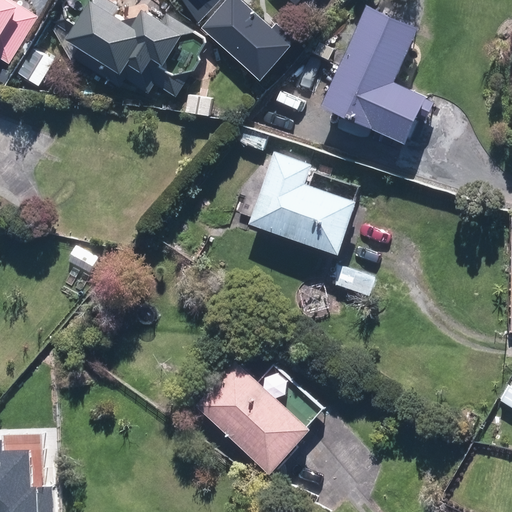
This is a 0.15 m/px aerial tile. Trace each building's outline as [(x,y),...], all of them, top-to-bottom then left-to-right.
[(47,13),(32,4),(34,1),(32,0),(0,0),(0,50),(18,62),(47,13)] [(156,6),(148,21),(110,0),(71,0),(59,22),(88,39),(78,57),(128,85),(138,68),(184,94),(215,39),(156,6)] [(254,0),(232,0),(211,25),(272,77),(303,42),(254,0)] [(377,1),(334,102),(420,139),(440,90),(409,77),(432,24),(377,1)] [(267,150),(273,134),(242,123),(225,140),(232,146),(240,140),(267,150)] [(370,197),(317,181),(323,162),(281,149),(258,219),(353,249),(370,197)] [(137,192),(149,171),(131,161),(119,182),(137,192)] [(76,205),(73,225),(134,236),(137,216),(76,205)] [(343,261),(336,282),(373,294),(380,274),(343,261)] [(247,352),(204,400),(281,469),(324,421),(247,352)] [(406,403),(387,423),(411,445),(430,425),(406,403)]
